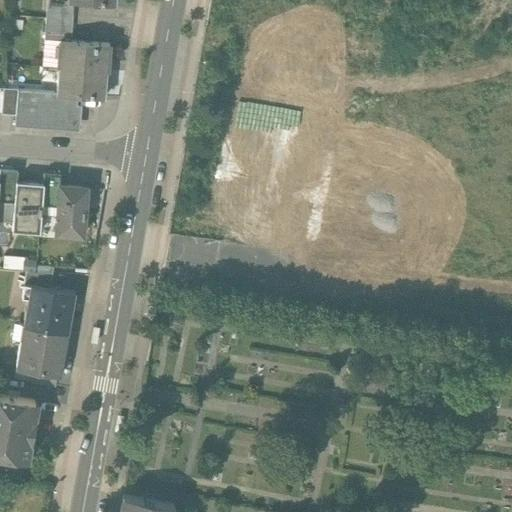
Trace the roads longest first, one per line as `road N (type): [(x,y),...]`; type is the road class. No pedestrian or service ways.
road 1 (tertiary): [(84,511),(145,156)]
road 2 (tertiary): [(145,156),(175,0)]
road 3 (residential): [(145,156),(0,144)]
